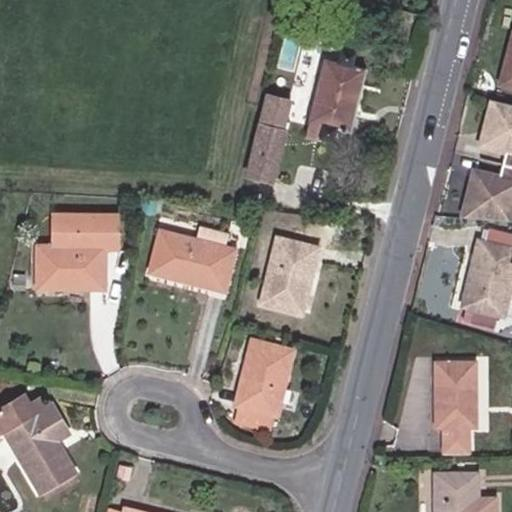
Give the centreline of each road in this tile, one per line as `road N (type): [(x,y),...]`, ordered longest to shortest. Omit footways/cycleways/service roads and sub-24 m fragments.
road 1 (secondary): [(338,488),(456,0)]
road 2 (residential): [(192,447),(191,408),(181,396),(140,387),(117,402),(119,424),(172,444)]
road 3 (residential): [(338,488),(192,447)]
